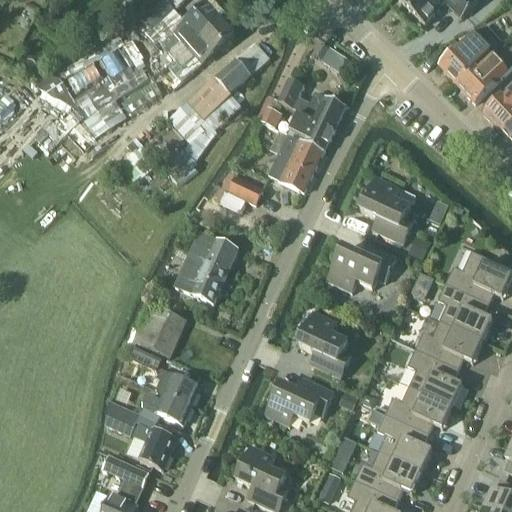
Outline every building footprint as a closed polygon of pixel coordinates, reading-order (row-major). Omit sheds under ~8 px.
[(172,13),(187,0),(166,0),(163,3),(172,13)] [(461,24),(477,6),(470,0),(403,0),(398,6),(424,30),(445,8),(461,24)] [(186,29),(172,13),(163,3),(136,26),(156,48),(160,45),(176,63),(167,71),(168,72),(220,25),(207,10),(186,29)] [(234,41),(220,25),(168,72),(182,87),(234,41)] [(472,39),(438,71),(456,90),(478,69),(491,57),(501,47),(484,30),(472,39)] [(313,59),(323,65),(330,54),(320,48),(313,59)] [(269,65),(255,49),(236,65),(169,124),(191,150),(162,172),(177,191),(196,176),(192,171),(216,139),(213,137),(240,112),(229,100),(269,65)] [(478,69),(456,90),(474,109),(504,81),(511,72),(511,55),(494,71),(486,78),(478,69)] [(125,122),(113,105),(138,90),(130,76),(76,111),(59,81),(38,94),(84,120),(81,122),(83,125),(94,142),(125,122)] [(331,142),(345,112),(315,98),(310,109),(298,103),(304,92),(288,84),(277,107),(304,121),(300,128),(331,142)] [(121,108),(128,119),(160,98),(153,87),(121,108)] [(511,89),(482,118),(498,135),(511,121),(511,89)] [(261,128),(274,134),(281,120),(267,114),(261,128)] [(511,121),(498,135),(511,149),(511,121)] [(79,128),(69,138),(86,155),(92,149),(89,146),(92,142),(79,128)] [(324,158),(331,142),(300,128),(293,143),(279,137),(269,157),(277,161),(307,175),(306,177),(312,180),(323,157),(324,158)] [(131,160),(119,170),(133,187),(145,177),(131,160)] [(312,180),(306,177),(307,175),(277,161),(267,181),(303,199),(312,180)] [(255,211),(262,196),(235,183),(228,197),(255,211)] [(402,250),(413,227),(405,223),(410,213),(394,206),(399,195),(375,183),(360,217),(382,227),(377,238),(402,250)] [(455,211),(450,220),(458,225),(464,216),(455,211)] [(213,310),(237,255),(199,237),(174,293),(213,310)] [(417,241),(407,260),(421,266),(430,248),(417,241)] [(372,294),(377,284),(384,288),(395,264),(370,253),(365,264),(343,254),(327,287),(351,298),(357,287),(372,294)] [(502,303),(511,281),(511,280),(484,268),(486,264),(470,257),(461,277),(453,273),(445,290),(488,310),(493,299),(502,303)] [(419,279),(415,287),(429,294),(433,285),(419,279)] [(488,310),(445,290),(437,307),(446,311),(438,327),(482,347),(492,325),(483,321),(488,310)] [(149,310),(132,348),(169,364),(185,326),(149,310)] [(340,384),(351,361),(343,357),(348,347),(332,340),(337,329),(313,318),(298,351),(320,361),(314,373),(340,384)] [(482,347),(438,327),(431,342),(422,338),(415,355),(458,375),(463,365),(472,369),(482,347)] [(161,366),(135,354),(129,365),(156,377),(161,366)] [(458,375),(415,355),(407,372),(415,376),(408,392),(452,412),(462,390),(453,386),(458,375)] [(191,412),(199,393),(160,375),(156,384),(159,386),(155,396),(164,400),(191,412)] [(310,428),(314,418),(322,422),(333,398),(308,387),(303,398),(280,388),(265,421),(289,432),(295,421),(310,428)] [(452,412),(408,392),(401,408),(392,404),(384,421),(428,441),(433,430),(442,434),(452,412)] [(345,398),(338,410),(352,417),(358,404),(345,398)] [(363,399),(359,408),(369,413),(373,404),(363,399)] [(191,412),(164,400),(161,406),(149,401),(143,413),(182,431),(191,412)] [(108,405),(104,430),(110,433),(128,442),(139,420),(120,411),(109,406),(108,405)] [(384,421),(373,415),(368,426),(379,431),(376,438),(385,442),(378,457),(421,477),(431,456),(423,451),(428,441),(384,421)] [(162,476),(175,446),(139,430),(133,443),(146,449),(138,465),(162,476)] [(263,511),(280,511),(288,495),(281,492),(285,482),(270,474),(275,463),(251,452),(235,485),(257,496),(252,507),(263,511)] [(421,477),(378,457),(370,473),(362,469),(354,486),(397,506),(403,495),(411,499),(421,477)] [(335,460),(329,473),(341,479),(347,466),(335,460)] [(102,475),(142,493),(148,479),(108,461),(102,475)] [(327,478),(322,488),(335,494),(340,484),(327,478)] [(511,511),(511,490),(500,485),(495,496),(492,495),(483,511),(511,511)] [(394,511),(397,506),(354,486),(346,503),(354,507),(351,511),(394,511)] [(134,511),(110,501),(104,511),(134,511)]
